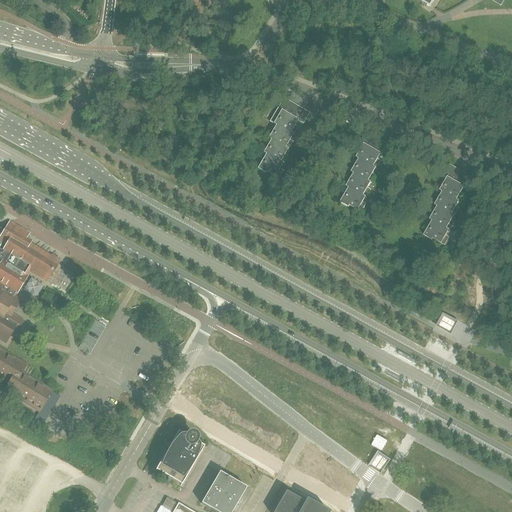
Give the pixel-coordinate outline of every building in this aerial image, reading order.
[(277,110),(281,112),(281,111),(283,113),(289,102),(284,99),(277,110)] [(294,105),(289,102),(283,113),(288,115),(294,105)] [(293,118),(299,108),(294,105),(288,115),(293,118)] [(288,115),(283,113),(281,111),(281,112),(277,110),(270,122),(272,124),(276,126),(292,136),(293,136),(296,131),(293,129),(295,125),(297,121),(298,122),(303,125),(309,114),(304,111),(299,108),(293,118),(288,115)] [(267,139),(271,141),(271,140),(287,150),(287,151),(291,145),(288,143),(292,136),(276,126),(272,133),(271,132),(267,139)] [(371,135),(366,132),(360,142),(363,144),(365,145),(371,135)] [(365,145),(370,148),(376,138),(371,135),(365,145)] [(375,151),(381,141),(376,138),(370,148),(375,151)] [(262,153),(266,155),(282,164),(282,165),(286,159),(283,158),(287,150),(271,140),(271,141),(267,147),(266,146),(262,153)] [(355,157),(358,159),(374,169),(375,169),(378,163),(375,161),(379,154),(380,154),(386,144),(381,141),(375,151),(370,148),(365,145),(363,144),(359,151),(359,150),(355,157)] [(262,161),(261,161),(256,169),(264,174),(265,172),(277,179),(281,174),(278,172),(282,165),(282,164),(266,155),(262,161)] [(370,176),(374,169),(358,159),(354,165),(353,165),(350,171),(353,173),(369,183),(370,183),(373,178),(370,176)] [(444,176),(448,178),(450,179),(456,168),(450,165),(444,176)] [(456,168),(450,179),(454,182),(461,171),(456,168)] [(465,174),(461,171),(454,182),(459,185),(465,174)] [(345,186),(348,188),(364,197),(365,198),(368,192),(365,190),(369,183),(353,173),(349,180),(348,179),(345,186)] [(454,182),(450,179),(448,178),(444,184),(443,184),(439,190),(442,192),(443,192),(459,202),(463,197),(459,195),(464,188),(471,177),(465,174),(459,185),(454,182)] [(361,202),(364,197),(348,188),(344,194),(343,194),(338,202),(347,207),(348,205),(360,212),(363,207),(360,205),(361,202)] [(434,205),(437,207),(438,207),(454,216),(454,217),(458,211),(454,209),(459,202),(443,192),(442,192),(439,199),(438,198),(434,205)] [(429,219),(432,221),(433,221),(449,231),(452,226),(449,224),(454,216),(438,207),(437,207),(434,213),(433,213),(429,219)] [(28,247),(30,243),(32,241),(27,238),(30,233),(9,221),(0,237),(0,242),(6,246),(3,250),(4,250),(3,252),(0,250),(0,377),(9,383),(4,391),(39,412),(31,426),(39,431),(60,396),(52,391),(21,373),(26,365),(0,349),(0,321),(3,317),(8,320),(12,313),(10,312),(14,306),(16,307),(20,300),(15,297),(27,277),(23,275),(26,270),(29,265),(30,266),(41,272),(39,276),(46,280),(58,260),(55,258),(55,259),(58,261),(56,264),(28,247)] [(444,238),(449,231),(433,221),(432,221),(429,228),(428,227),(423,235),(431,240),(432,239),(444,246),(447,240),(444,238)] [(439,326),(450,332),(455,323),(444,317),(439,326)] [(115,444),(121,435),(114,431),(109,440),(115,444)] [(155,471),(181,486),(204,447),(194,441),(195,439),(195,438),(194,436),(193,435),(192,434),(190,435),(189,435),(187,437),(178,432),(155,471)] [(413,453),(384,506),(394,511),(511,511),(511,507),(440,468),(434,465),(413,453)] [(379,455),(372,465),(380,471),(387,461),(379,455)] [(232,511),(246,488),(224,476),(219,473),(201,504),(210,509),(214,511),(215,511),(232,511)] [(328,511),(306,499),(304,502),(285,491),(273,511),(328,511)]
